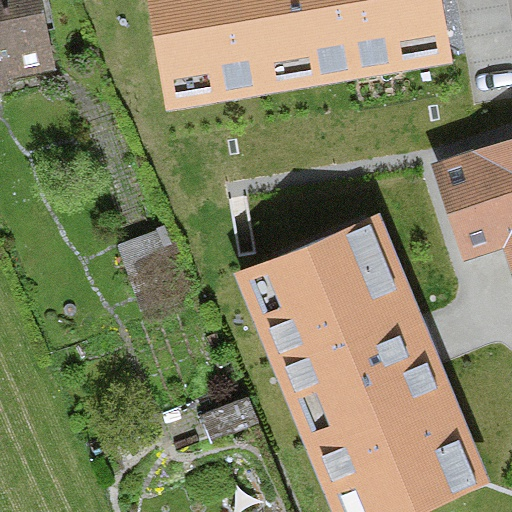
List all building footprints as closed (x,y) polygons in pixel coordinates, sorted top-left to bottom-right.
[(0,0),(0,73),(45,64),(32,0),(0,0)] [(434,0),(155,0),(172,101),(443,57),(434,0)] [(511,145),(441,169),(468,250),(511,234),(511,145)] [(394,511),(476,478),(371,229),(252,279),(350,511),(394,511)] [(209,441),(251,424),(242,402),(200,419),(209,441)]
